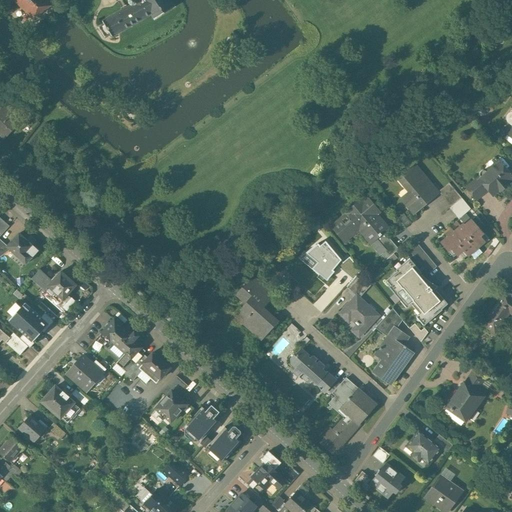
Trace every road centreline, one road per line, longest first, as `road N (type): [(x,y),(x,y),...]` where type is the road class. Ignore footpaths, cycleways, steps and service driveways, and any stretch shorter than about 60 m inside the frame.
road 1 (residential): [(337,486),(490,273),(507,264),(511,271)]
road 2 (tertiary): [(272,426),(111,284)]
road 3 (residential): [(0,411),(111,284)]
road 4 (tertiary): [(111,284),(0,184)]
